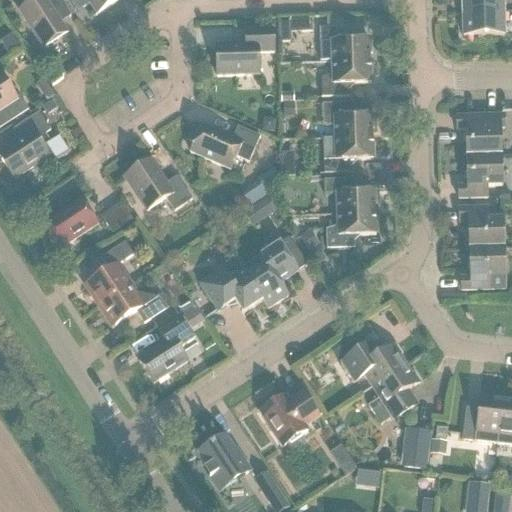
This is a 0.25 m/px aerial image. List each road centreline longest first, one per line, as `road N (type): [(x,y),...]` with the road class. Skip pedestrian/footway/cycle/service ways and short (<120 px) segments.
road 1 (residential): [(177,11),(179,98),(100,151),(59,84),(156,22)]
road 2 (residential): [(127,446),(399,270)]
road 3 (tertiary): [(127,446),(0,251)]
road 4 (residential): [(399,270),(421,239),(417,81)]
road 5 (residential): [(511,357),(450,350),(399,270)]
road 6 (residential): [(321,6),(177,11)]
